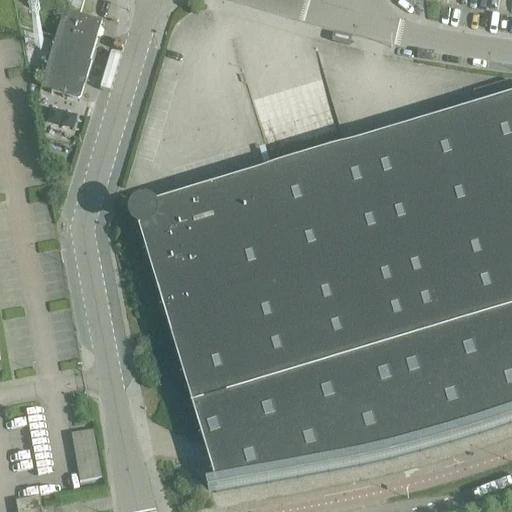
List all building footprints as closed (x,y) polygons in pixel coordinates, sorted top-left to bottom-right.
[(41,89),(79,100),(102,24),(64,12),(41,89)] [(476,100),(467,103),(469,110),(511,96),(511,86),(511,82),(474,93),(476,100)] [(139,229),(190,398),(192,406),(191,406),(191,407),(192,407),(204,446),(218,492),(215,492),(215,494),(219,493),(235,490),(239,489),(266,484),(266,485),(270,484),(297,479),(301,478),(328,473),(328,474),(332,473),(332,472),(359,467),(359,468),(363,467),(363,466),(390,460),(390,461),(393,460),(393,459),(420,452),(420,453),(424,452),(423,451),(450,444),(454,443),(453,443),(479,435),(480,435),(483,434),(483,433),(509,425),(511,424),(511,98),(469,111),(346,148),(151,207),(153,216),(151,213),(149,210),(145,209),(142,210),(139,211),(137,214),(136,217),(136,220),(138,224),(141,226),(144,227),(147,226),(147,227),(139,229)] [(71,436),(80,484),(102,480),(94,432),(71,436)] [(41,511),(39,499),(16,503),(17,511),(41,511)]
